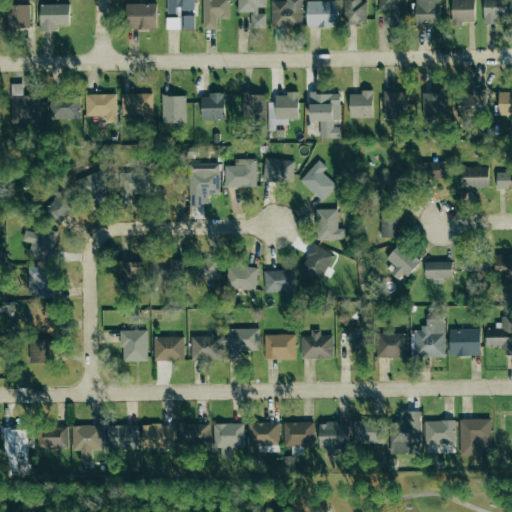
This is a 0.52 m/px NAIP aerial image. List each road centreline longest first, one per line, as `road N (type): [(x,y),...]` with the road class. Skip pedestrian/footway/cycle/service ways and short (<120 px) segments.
road 1 (residential): [(0,396),(511,389)]
road 2 (residential): [(511,59),(0,65)]
road 3 (residential): [(89,396),(89,261),(97,240),(119,231),(275,225)]
